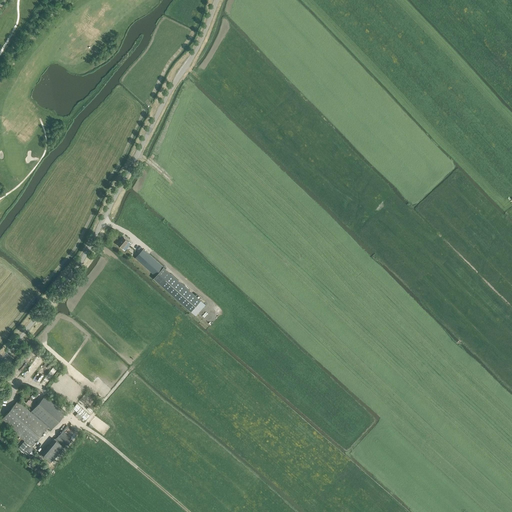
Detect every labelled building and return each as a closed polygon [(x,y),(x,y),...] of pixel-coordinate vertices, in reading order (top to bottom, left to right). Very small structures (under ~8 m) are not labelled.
[(177,94),(184,94),(188,87),(184,85),(177,94)] [(128,241),(123,237),(117,244),(122,248),(128,241)] [(143,249),(135,258),(156,276),(164,267),(143,249)] [(154,278),(196,315),(206,304),(164,267),(156,276),(154,278)] [(38,356),(31,365),(36,369),(43,360),(38,356)] [(50,372),(54,375),(59,368),(55,365),(50,372)] [(31,411),(52,429),(65,414),(45,396),(31,411)] [(1,420),(31,446),(47,427),(30,412),(17,401),(1,420)] [(72,408),(85,420),(89,415),(76,404),(72,408)] [(58,436),(67,443),(71,437),(63,430),(58,436)] [(41,454),(51,462),(63,447),(54,439),(41,454)] [(25,451),(29,454),(32,456),(34,453),(31,451),(33,449),(29,446),(24,441),(18,448),(24,453),(25,451)]
